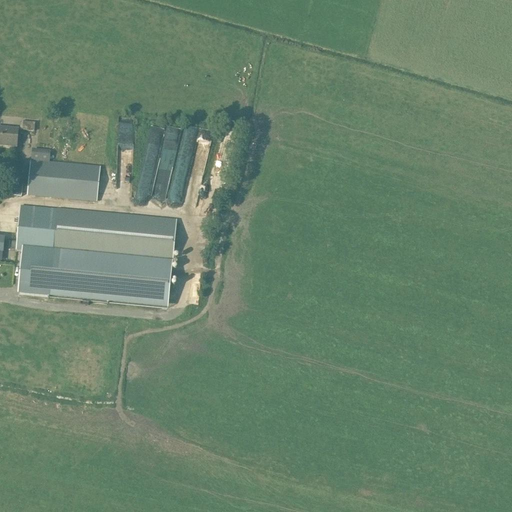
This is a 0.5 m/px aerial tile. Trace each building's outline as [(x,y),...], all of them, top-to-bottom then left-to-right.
[(35,124),(21,122),(19,131),(34,132),(35,124)] [(171,202),(202,205),(208,129),(167,126),(167,128),(141,126),(138,168),(122,167),(123,158),(125,159),(126,149),(119,149),(117,175),(130,176),(129,190),(155,192),(156,171),(173,172),(171,202)] [(0,146),(16,148),(18,130),(0,128),(0,146)] [(27,196),(97,203),(100,168),(31,161),(27,196)] [(11,196),(22,197),(23,186),(11,185),(11,196)] [(16,251),(20,252),(17,296),(168,309),(171,266),(172,266),(176,221),(20,206),(16,251)] [(16,250),(17,243),(4,242),(4,240),(0,239),(0,253),(3,253),(4,249),(16,250)]
